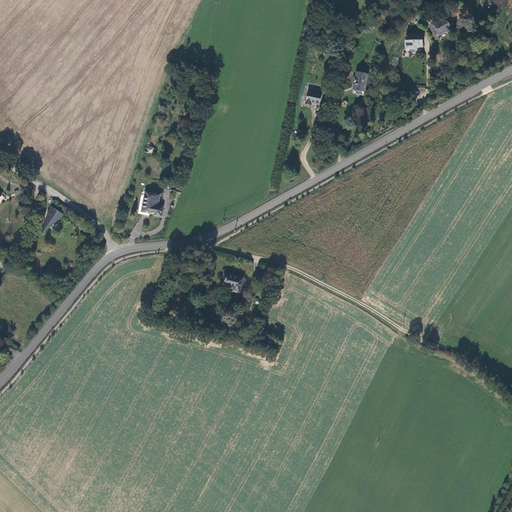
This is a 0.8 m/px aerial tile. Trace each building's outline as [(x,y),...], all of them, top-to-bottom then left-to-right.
[(416,21),(420,12),(414,9),(408,21),(411,22),(413,19),(416,21)] [(433,32),(436,37),(445,32),(447,33),(448,31),(450,29),(448,26),(449,25),(447,22),(444,20),(444,19),(439,17),(435,19),(433,18),(429,21),(428,22),(430,25),(429,27),(432,32),(433,32)] [(422,41),(422,34),(408,34),(408,41),(405,42),(405,48),(410,48),(410,49),(416,49),(416,47),(423,47),(423,41),(422,41)] [(365,93),(368,75),(356,73),(353,91),(365,93)] [(320,105),(322,95),(308,92),(305,103),(311,104),(312,103),(320,105)] [(158,207),(160,196),(146,193),(142,212),(149,214),(150,213),(157,215),(157,216),(162,217),(163,208),(158,207)] [(52,207),(43,235),(64,216),(52,207)] [(241,293),(243,280),(240,278),(241,277),(224,273),(221,286),(234,289),(233,291),(241,293)]
